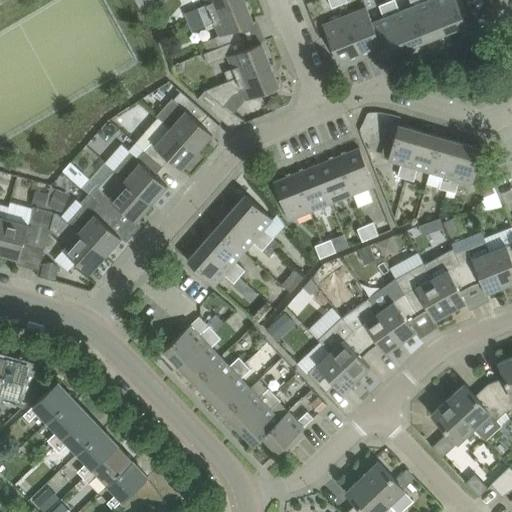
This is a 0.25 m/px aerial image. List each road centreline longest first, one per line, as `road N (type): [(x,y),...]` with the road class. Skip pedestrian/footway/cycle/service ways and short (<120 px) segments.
road 1 (residential): [(86,324),(245,142),(321,112)]
road 2 (tertiary): [(247,497),(244,482),(86,324)]
road 3 (residential): [(321,112),(375,92),(501,121)]
road 4 (residential): [(374,414),(449,343),(511,320)]
road 5 (residential): [(247,497),(298,481),(374,414)]
road 6 (residential): [(469,511),(374,414)]
road 7 (residential): [(321,112),(276,0)]
